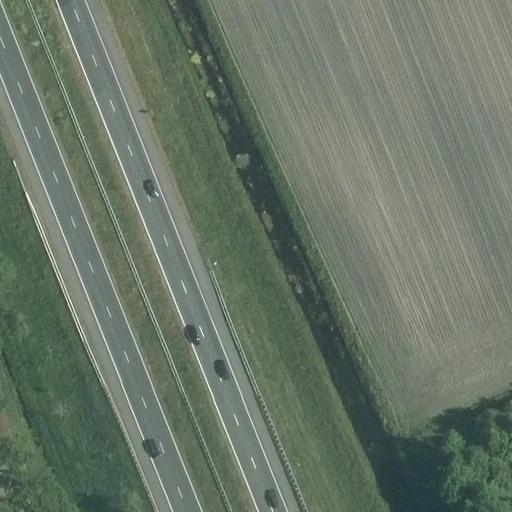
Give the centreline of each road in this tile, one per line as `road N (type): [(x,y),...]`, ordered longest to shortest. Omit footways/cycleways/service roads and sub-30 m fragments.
road 1 (motorway): [(271,511),(69,0)]
road 2 (motorway): [(0,38),(189,511)]
